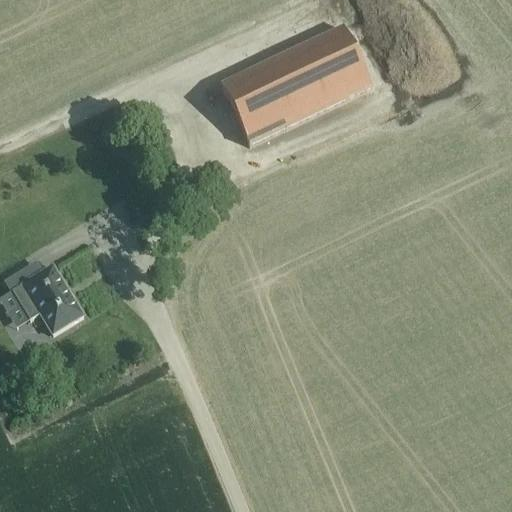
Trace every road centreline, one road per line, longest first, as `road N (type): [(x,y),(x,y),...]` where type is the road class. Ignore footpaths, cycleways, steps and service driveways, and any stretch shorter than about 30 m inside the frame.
road 1 (track): [(320,5),(0,155)]
road 2 (unclassified): [(133,275),(177,354),(242,511)]
